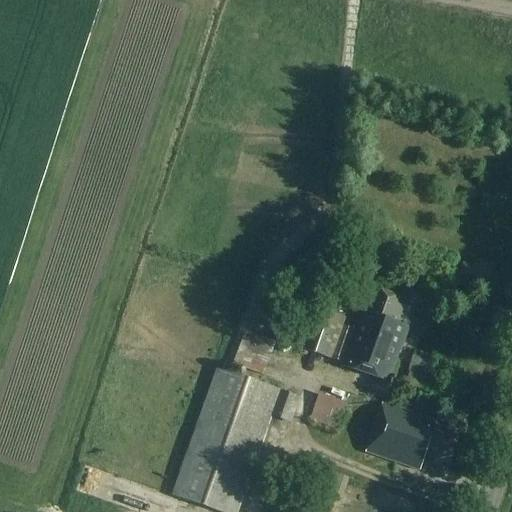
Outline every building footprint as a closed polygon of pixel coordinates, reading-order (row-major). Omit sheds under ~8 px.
[(463,263),(457,281),(501,296),(507,277),(463,263)] [(398,325),(406,302),(369,289),(342,367),(390,384),(398,360),(394,359),(397,352),(401,353),(409,329),(398,325)] [(332,361),(346,319),(315,309),(300,350),(332,361)] [(261,377),(274,345),(244,333),(231,365),(261,377)] [(290,424),(299,400),(217,369),(172,497),(214,511),(236,511),(270,417),(290,424)] [(337,431),(346,404),(318,394),(308,421),(337,431)] [(433,399),(428,410),(437,414),(442,403),(433,399)] [(447,465),(458,435),(434,427),(436,424),(383,405),(366,455),(419,473),(424,457),(447,465)] [(107,471),(82,462),(73,487),(147,511),(153,493),(105,477),(107,471)]
